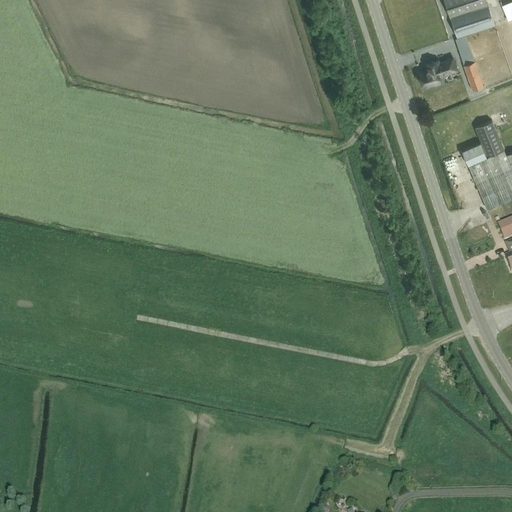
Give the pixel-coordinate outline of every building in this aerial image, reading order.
[(495,26),(486,0),(444,0),(457,38),(495,26)] [(438,77),(453,72),(458,70),(454,59),(450,60),(435,66),(433,62),(425,64),(428,71),(420,74),(424,86),(431,84),(432,86),(440,84),(440,81),(438,77)] [(475,61),(463,65),(472,90),(484,86),(475,61)] [(481,143),(463,151),(488,210),(511,199),(511,152),(506,155),(504,150),(496,130),(492,120),(475,127),(481,143)] [(451,181),(459,178),(452,156),(444,159),(451,181)] [(503,238),(511,234),(511,218),(497,225),(503,238)]
